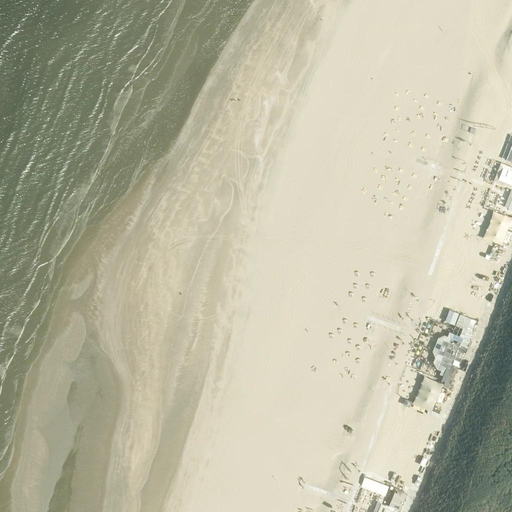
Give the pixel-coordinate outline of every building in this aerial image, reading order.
[(495,212),(483,237),(499,245),(511,220),(495,212)] [(437,321),(450,327),(455,317),(443,311),(437,321)] [(457,330),(467,332),(469,322),(459,319),(457,330)] [(468,348),(451,341),(440,369),(457,376),(468,348)] [(441,380),(425,373),(413,400),(430,407),(441,380)] [(412,483),(420,454),(403,450),(399,467),(408,469),(405,482),(412,483)] [(393,476),(403,481),(408,471),(398,466),(393,476)] [(393,497),(401,501),(404,495),(395,492),(393,497)] [(392,506),(385,503),(382,511),(398,511),(391,509),(392,506)]
